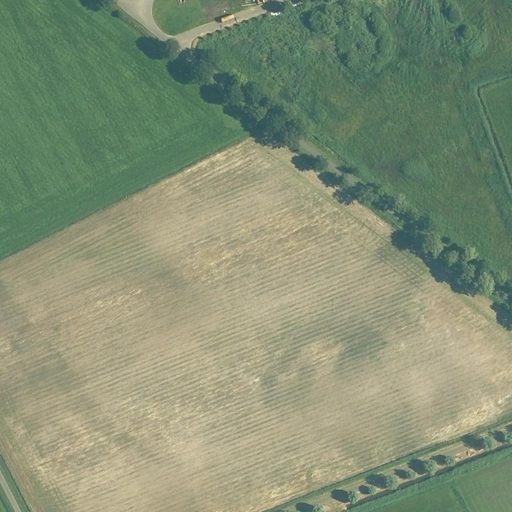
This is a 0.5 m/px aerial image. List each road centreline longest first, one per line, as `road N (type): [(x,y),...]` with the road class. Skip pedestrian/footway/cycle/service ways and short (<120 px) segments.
road 1 (unclassified): [(511,305),(114,0)]
road 2 (unclassified): [(295,511),(511,428)]
